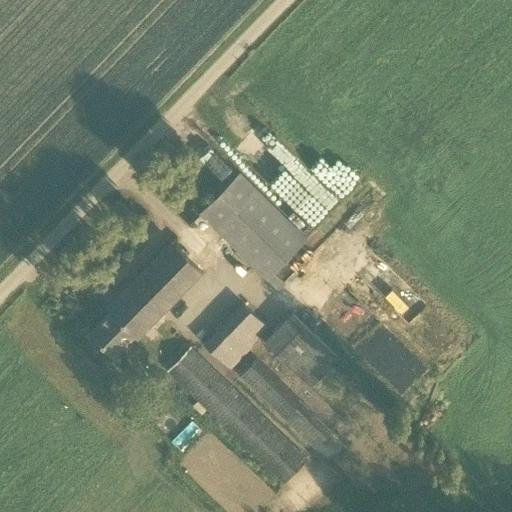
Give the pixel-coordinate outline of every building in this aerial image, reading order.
[(278,289),(285,282),(275,272),(307,240),(240,173),(201,213),(278,289)] [(138,336),(202,273),(172,242),(108,308),(111,311),(91,332),(111,355),(133,333),(138,336)] [(233,370),(251,349),(249,347),(268,326),(242,302),(204,343),(233,370)] [(312,389),(341,360),(291,312),(263,341),(312,389)] [(464,336),(443,313),(420,334),(440,357),(452,346),(464,336)] [(284,483),(308,458),(191,346),(167,372),(284,483)] [(314,448),(332,429),(259,358),(241,376),(314,448)]
